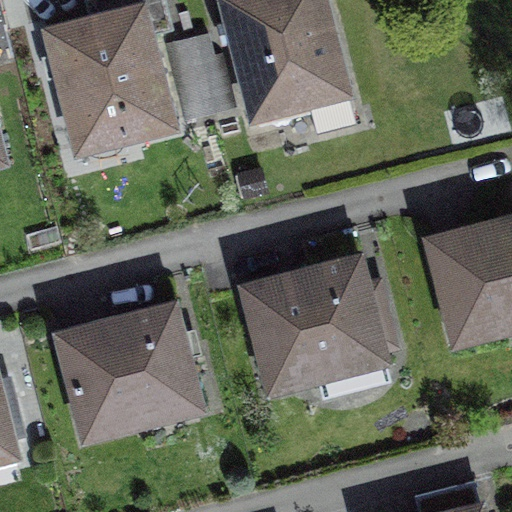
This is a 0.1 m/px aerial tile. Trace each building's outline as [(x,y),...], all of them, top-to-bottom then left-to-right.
[(157,0),(56,26),(88,151),(190,126),(157,0)] [(340,0),(233,0),(267,124),(367,97),(340,0)] [(196,41),(215,115),(232,110),(213,37),(196,41)] [(215,115),(196,41),(178,46),(198,119),(215,115)] [(0,71),(0,167),(23,162),(0,71)] [(511,217),(438,238),(468,347),(511,335),(511,217)] [(379,253),(253,288),(283,395),(409,360),(379,253)] [(193,300),(67,329),(93,439),(219,410),(193,300)] [(6,347),(0,348),(0,463),(33,456),(6,347)] [(419,490),(424,511),(438,511),(483,501),(476,475),(419,490)] [(503,511),(501,503),(467,511),(503,511)]
